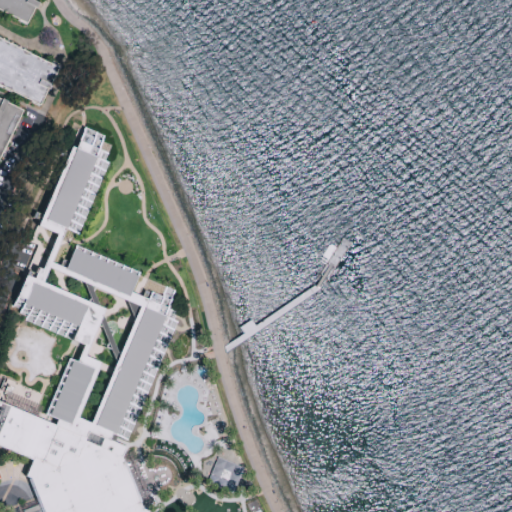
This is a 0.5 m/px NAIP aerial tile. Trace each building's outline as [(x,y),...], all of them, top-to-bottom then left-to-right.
[(0,0),(32,0),(32,1),(36,3),(25,25),(0,12),(0,0)] [(0,38),(0,85),(39,105),(58,67),(0,38)] [(0,99),(23,110),(0,157),(0,99)] [(26,476),(36,499),(41,511),(149,511),(141,508),(123,458),(127,447),(110,440),(112,436),(114,432),(127,438),(179,321),(166,316),(177,290),(165,285),(162,295),(151,290),(148,298),(132,292),(139,274),(73,247),(65,267),(54,262),(65,234),(79,240),(111,162),(104,159),(108,150),(100,147),(105,134),(84,126),(76,146),(73,145),(39,223),(57,233),(49,252),(36,282),(26,277),(14,305),(21,308),(19,312),(26,315),(24,319),(86,345),(78,363),(69,359),(46,412),(59,418),(56,424),(0,400),(0,444),(34,459),(26,476)] [(209,481),(235,489),(243,465),(216,457),(209,481)] [(41,511),(36,499),(23,504),(12,508),(13,511),(41,511)]
